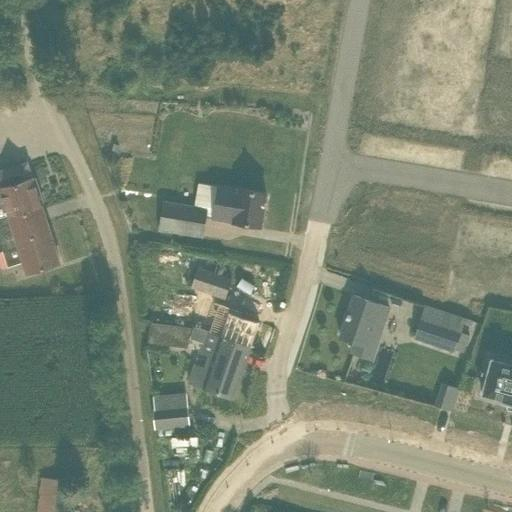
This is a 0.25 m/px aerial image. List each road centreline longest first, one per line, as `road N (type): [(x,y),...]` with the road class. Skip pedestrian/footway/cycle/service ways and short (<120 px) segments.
road 1 (unclassified): [(146,511),(127,307),(88,188),(5,0)]
road 2 (unclassified): [(287,445),(289,365),(327,183)]
road 3 (tertiary): [(287,445),(348,449),(511,486)]
road 4 (residential): [(329,165),(511,193)]
road 5 (residential): [(329,165),(356,0)]
